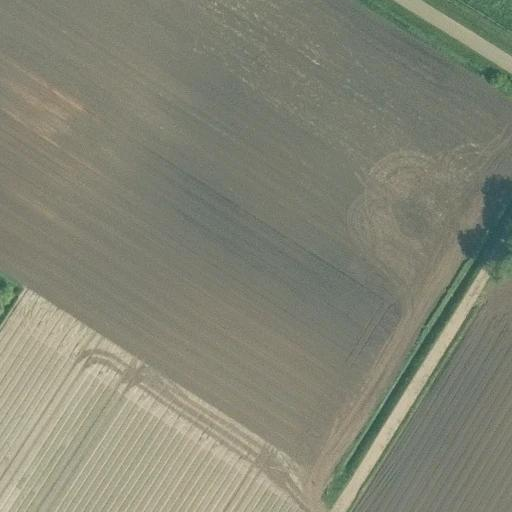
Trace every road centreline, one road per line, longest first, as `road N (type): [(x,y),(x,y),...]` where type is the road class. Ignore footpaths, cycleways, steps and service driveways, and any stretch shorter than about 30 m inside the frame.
road 1 (track): [(511,225),(332,511)]
road 2 (unclassified): [(511,64),(408,0)]
